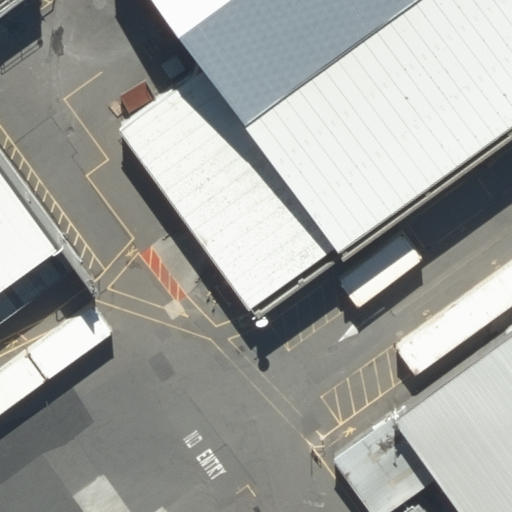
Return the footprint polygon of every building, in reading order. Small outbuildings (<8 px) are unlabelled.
[(511,57),(511,0),(172,0),(315,198),(511,57)] [(0,243),(51,207),(0,135),(0,243)] [(96,297),(73,265),(9,312),(33,344),(96,297)] [(511,265),(378,361),(475,496),(511,469),(511,265)] [(511,511),(511,469),(475,496),(486,511),(511,511)]
